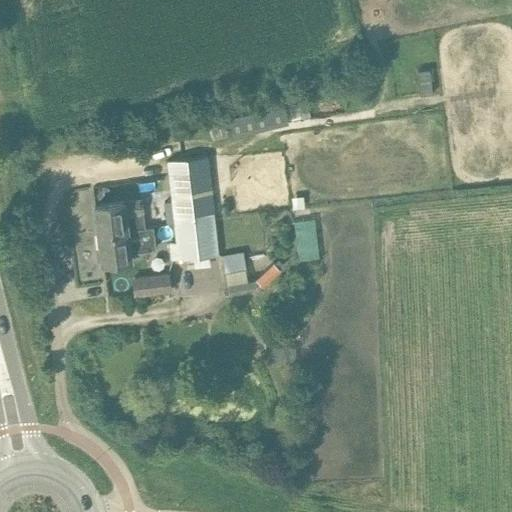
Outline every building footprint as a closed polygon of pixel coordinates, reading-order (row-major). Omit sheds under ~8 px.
[(286,104),(229,117),(233,134),(290,121),(286,104)] [(174,219),(214,214),(207,157),(168,161),(172,200),(174,219)] [(95,205),(99,233),(153,226),(153,225),(145,226),(143,212),(142,199),(124,202),(124,201),(95,205)] [(172,200),(163,201),(166,223),(174,222),(174,219),(172,200)] [(177,240),(169,241),(171,259),(179,258),(218,254),(214,214),(174,219),(174,222),(177,240)] [(156,247),(153,226),(99,233),(102,262),(131,258),(131,257),(149,255),(148,248),(156,247)] [(257,287),(255,278),(247,279),(242,251),(222,254),(229,291),(257,287)] [(273,260),(255,278),(262,285),(280,268),(273,260)] [(169,289),(167,273),(134,277),(136,293),(169,289)] [(271,288),(271,290),(271,293),(272,295),(274,296),(276,297),(278,297),(280,297),(282,296),(284,294),(285,292),(285,290),(285,288),(284,287),(282,285),(280,284),(278,283),(276,284),(274,285),(272,286),(271,288)] [(286,363),(286,343),(268,343),(268,363),(286,363)]
